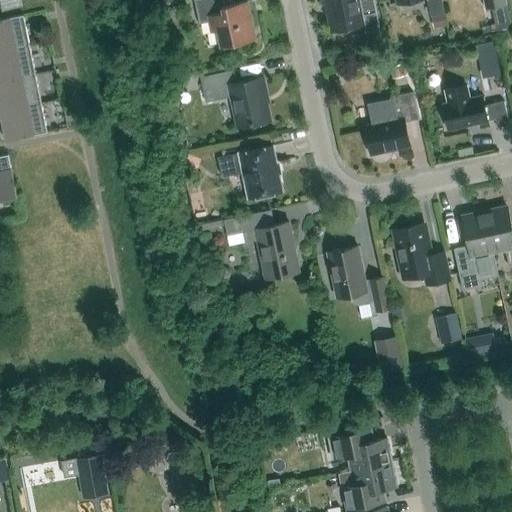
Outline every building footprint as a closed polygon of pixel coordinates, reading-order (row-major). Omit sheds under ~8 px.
[(20,0),(0,0),(0,1),(2,10),(22,6),(20,0)] [(252,41),(248,24),(252,24),(247,1),(224,6),(222,0),(194,0),(199,24),(209,22),(211,32),(217,31),(220,47),(252,41)] [(366,35),(380,32),(373,0),(324,0),(326,6),(328,6),(329,14),(327,15),(331,31),(364,24),(366,35)] [(426,0),(430,16),(444,13),(441,0),(396,0),(397,3),(411,0),(426,0)] [(484,0),(486,8),(492,7),(497,30),(511,27),(506,4),(504,0),(484,0)] [(0,49),(30,44),(24,14),(0,19),(0,49)] [(447,26),(445,14),(431,17),(433,29),(447,26)] [(493,40),(476,44),(480,60),(496,57),(493,40)] [(0,80),(35,73),(30,44),(0,49),(0,80)] [(407,75),(404,62),(389,65),(392,78),(407,75)] [(270,119),(265,94),(267,93),(264,77),(234,83),(231,70),(200,77),(205,101),(231,96),(237,126),(270,119)] [(0,110),(41,102),(35,73),(0,80),(0,110)] [(442,104),(448,129),(487,121),(487,120),(495,119),(497,127),(509,125),(504,101),(492,104),(484,106),(482,95),(470,98),(467,85),(444,90),(447,103),(442,104)] [(373,124),(365,126),(370,153),(410,145),(405,122),(418,119),(412,91),(391,96),(391,98),(368,103),(371,115),(373,124)] [(41,102),(0,110),(0,111),(2,120),(0,120),(0,124),(1,130),(4,130),(6,140),(47,132),(41,102)] [(248,197),(282,190),(272,145),(223,155),(218,157),(222,177),(243,173),(248,197)] [(185,151),(179,164),(193,169),(198,157),(185,151)] [(8,154),(0,155),(0,199),(17,196),(8,154)] [(511,266),(511,231),(507,206),(484,211),(493,252),(505,249),(509,267),(511,266)] [(454,249),(460,277),(463,290),(464,289),(463,286),(476,281),(477,281),(476,278),(496,273),(497,276),(498,276),(493,252),(484,211),(462,216),(468,246),(454,249)] [(227,235),(243,231),(245,242),(258,239),(266,277),(289,273),(289,274),(301,272),(296,248),(294,249),(289,221),(274,224),(255,228),(252,213),(224,219),(227,235)] [(409,231),(395,234),(404,273),(423,268),(426,283),(450,278),(444,251),(442,251),(443,252),(434,254),(430,255),(424,223),(408,227),(409,231)] [(336,297),(351,294),(352,301),(358,305),(370,303),(358,246),(327,252),(336,297)] [(385,277),(372,280),(378,310),(391,308),(385,277)] [(445,330),(439,331),(442,343),(461,339),(456,312),(442,315),(445,330)] [(497,351),(493,333),(465,338),(468,357),(497,351)] [(403,368),(397,337),(376,341),(382,372),(403,368)] [(392,462),(387,437),(371,440),(369,429),(329,437),(333,458),(348,455),(351,470),(392,462)] [(171,433),(168,439),(169,445),(175,449),(182,447),(185,442),(184,435),(178,431),(171,433)] [(101,454),(76,458),(79,474),(83,496),(108,492),(101,454)] [(0,459),(0,481),(10,479),(6,459),(0,459)] [(351,470),(338,472),(341,487),(344,486),(348,508),(386,500),(384,489),(397,486),(392,462),(351,470)] [(269,486),(280,484),(279,478),(267,480),(269,486)]
